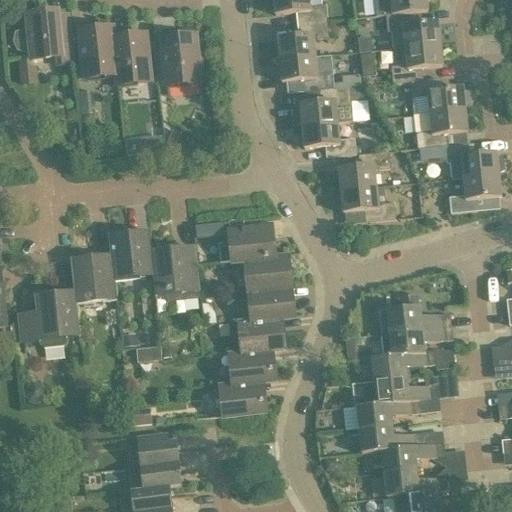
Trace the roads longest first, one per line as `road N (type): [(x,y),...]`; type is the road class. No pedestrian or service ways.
road 1 (residential): [(507,511),(504,475),(473,445),(470,427),(488,369),(471,243)]
road 2 (residential): [(321,509),(299,470),(294,428),(341,282)]
road 3 (residential): [(56,198),(278,175)]
road 4 (residential): [(278,175),(242,111),(231,0)]
road 5 (residential): [(511,131),(490,134),(481,62),(466,64),(467,0)]
road 6 (residential): [(341,282),(471,243)]
road 7 (residential): [(341,282),(278,175)]
road 8 (residential): [(56,198),(53,172),(0,90)]
